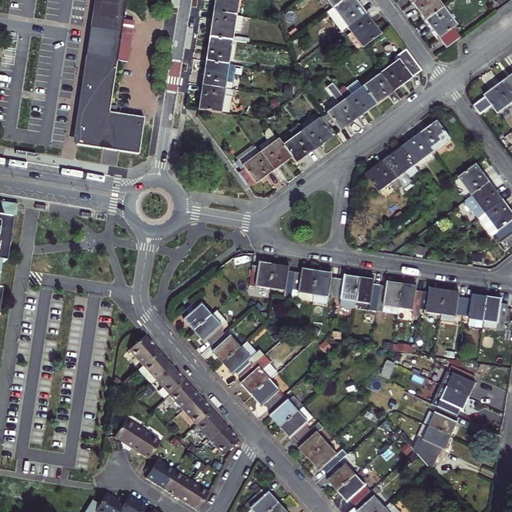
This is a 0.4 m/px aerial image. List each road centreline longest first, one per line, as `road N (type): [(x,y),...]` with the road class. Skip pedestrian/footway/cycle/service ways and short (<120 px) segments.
road 1 (residential): [(257,436),(143,308),(150,231)]
road 2 (residential): [(157,180),(186,0)]
road 3 (residential): [(335,254),(495,280)]
road 4 (residential): [(143,183),(0,164)]
road 5 (residential): [(0,185),(130,213)]
road 6 (residential): [(346,155),(443,84)]
